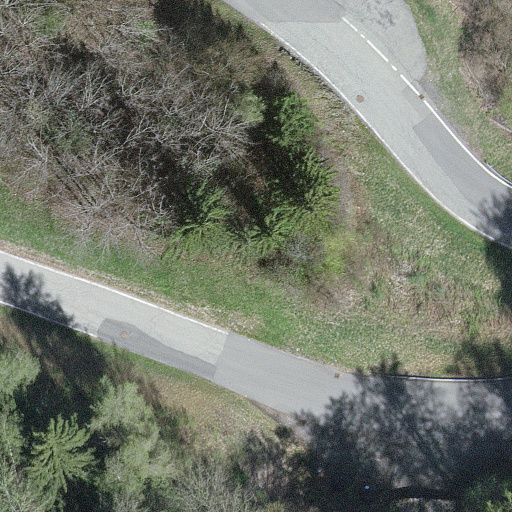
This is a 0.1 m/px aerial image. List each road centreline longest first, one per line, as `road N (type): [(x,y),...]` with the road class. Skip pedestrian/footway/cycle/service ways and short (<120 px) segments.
road 1 (unclassified): [(0,274),(290,382),(394,407),(511,411)]
road 2 (unclassified): [(511,217),(477,196),(352,64),(275,0)]
